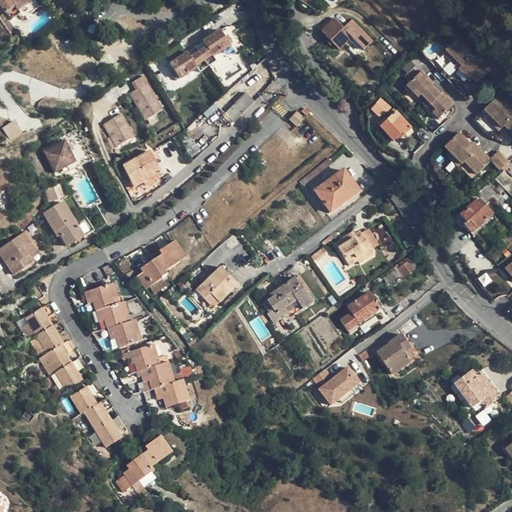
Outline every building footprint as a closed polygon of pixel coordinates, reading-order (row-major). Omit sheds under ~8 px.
[(27,0),(0,0),(0,6),(10,19),(19,12),(17,10),(29,2),(27,0)] [(215,21),(219,28),(237,18),(232,11),(215,21)] [(320,30),(339,49),(349,39),(362,52),(374,40),(352,18),(343,27),(333,17),(320,30)] [(243,28),(237,18),(219,28),(225,38),(243,28)] [(13,31),(6,21),(2,23),(10,33),(13,31)] [(220,42),(225,38),(219,28),(214,32),(220,42)] [(452,55),(462,65),(472,75),(469,79),(475,85),(488,72),(456,39),(443,52),(448,58),(452,55)] [(13,41),(0,50),(5,56),(17,47),(13,41)] [(448,58),(459,69),(462,65),(452,55),(448,58)] [(462,65),(459,69),(469,79),(472,75),(462,65)] [(421,95),(426,100),(435,109),(432,112),(439,119),(454,104),(443,92),(441,94),(432,85),(433,83),(422,71),(407,86),(418,98),(421,95)] [(146,84),(129,94),(145,121),(162,111),(146,84)] [(232,106),(224,113),(221,115),(231,124),(254,101),(246,93),(232,106)] [(222,96),(214,103),(224,113),(232,106),(222,96)] [(492,117),(502,128),(505,126),(511,133),(511,105),(510,107),(499,96),(485,110),(492,117)] [(372,110),(379,117),(384,112),(386,113),(391,108),(381,99),(372,110)] [(423,103),(432,112),(435,109),(426,100),(423,103)] [(378,124),(380,127),(397,111),(395,109),(378,124)] [(413,127),(397,111),(380,127),(394,141),(402,134),(404,135),(413,127)] [(137,136),(123,114),(105,125),(118,147),(137,136)] [(303,121),(296,114),(288,122),(294,129),(303,121)] [(499,131),(502,128),(492,117),(488,120),(499,131)] [(2,127),(10,140),(22,133),(15,120),(2,127)] [(74,131),(62,137),(64,141),(76,163),(78,167),(90,161),(74,131)] [(465,163),(471,169),(477,175),(491,161),(490,160),(474,143),(471,145),(460,133),(445,147),(451,153),(462,165),(465,163)] [(64,141),(42,152),(54,174),(76,163),(64,141)] [(162,177),(151,155),(149,152),(122,166),(123,168),(133,187),(142,183),(145,187),(162,177)] [(499,152),(490,160),(491,161),(499,170),(508,162),(499,152)] [(458,169),(462,165),(451,153),(447,156),(458,169)] [(327,159),(299,181),(302,185),(330,162),(327,159)] [(114,166),(117,171),(123,168),(122,166),(120,163),(114,166)] [(474,178),(477,175),(471,169),(468,171),(474,178)] [(343,170),(314,190),(329,212),(358,191),(343,170)] [(511,196),(511,179),(504,171),(496,179),(511,196)] [(308,183),(313,189),(326,177),(321,172),(308,183)] [(466,223),(464,226),(467,229),(471,234),(493,214),(486,207),(494,199),(497,203),(496,205),(499,208),(507,201),(490,183),(476,197),(474,194),(466,202),(470,206),(460,216),(466,223)] [(53,187),(44,190),(48,203),(57,200),(53,187)] [(58,231),(61,236),(67,247),(72,244),(74,247),(85,241),(83,237),(76,225),(63,202),(43,214),(54,233),(58,231)] [(462,227),(464,226),(466,223),(460,216),(455,220),(462,227)] [(85,220),(76,225),(83,237),(92,232),(85,220)] [(367,229),(360,233),(370,249),(377,245),(367,229)] [(342,237),(343,239),(344,241),(355,234),(353,230),(342,237)] [(355,259),(370,249),(360,233),(359,232),(355,234),(344,241),(343,239),(335,244),(349,266),(356,262),(355,259)] [(26,233),(0,249),(0,253),(14,275),(42,257),(26,233)] [(329,239),(321,246),(323,249),(332,242),(329,239)] [(160,253),(154,257),(163,271),(186,256),(175,240),(159,250),(160,253)] [(372,252),(370,249),(355,259),(356,262),(372,252)] [(419,249),(411,254),(414,258),(421,253),(419,249)] [(129,251),(120,255),(129,270),(137,264),(129,251)] [(321,252),(311,259),(313,263),(323,255),(321,252)] [(409,256),(395,266),(401,274),(402,276),(416,266),(409,256)] [(165,274),(163,271),(154,257),(139,266),(141,271),(136,274),(144,288),(149,284),(159,278),(165,274)] [(386,284),(401,274),(395,266),(381,276),(386,284)] [(196,290),(204,299),(210,293),(218,302),(237,285),(220,267),(196,290)] [(163,284),(159,278),(149,284),(153,290),(163,284)] [(293,278),(272,292),(274,296),(271,298),(262,304),(268,313),(266,314),(272,322),(286,313),(289,318),(312,302),(300,284),(298,285),(293,278)] [(95,310),(117,303),(110,282),(82,291),(84,298),(90,296),(91,300),(95,310)] [(212,308),(218,302),(210,293),(204,299),(212,308)] [(368,293),(346,308),(350,313),(340,321),(347,332),(379,309),(368,293)] [(103,316),(104,319),(107,329),(129,322),(122,301),(117,303),(95,310),(97,318),(103,316)] [(25,319),(29,325),(36,336),(52,327),(47,318),(54,313),(49,304),(31,315),(25,319)] [(21,313),(25,319),(31,315),(27,310),(21,313)] [(114,335),(115,339),(118,348),(141,341),(134,320),(129,322),(107,329),(109,337),(114,335)] [(38,339),(47,354),(63,344),(57,335),(65,330),(60,322),(52,327),(36,336),(38,339)] [(28,341),(36,336),(29,325),(21,330),(28,341)] [(377,353),(391,375),(410,361),(409,359),(414,355),(409,349),(411,348),(400,334),(388,343),(389,345),(377,353)] [(41,358),(44,356),(47,354),(38,339),(31,343),(41,358)] [(44,356),(55,373),(70,363),(65,355),(73,350),(68,341),(63,344),(47,354),(44,356)] [(125,354),(127,361),(133,359),(135,363),(138,372),(159,365),(152,345),(125,354)] [(358,356),(362,363),(373,355),(369,349),(358,356)] [(78,359),(70,363),(55,373),(66,390),(81,381),(76,372),(84,367),(78,359)] [(166,363),(159,365),(138,372),(140,378),(147,377),(148,380),(151,391),(155,390),(172,383),(166,363)] [(325,369),(313,379),(320,387),(318,389),(331,405),(360,381),(347,366),(332,378),(325,369)] [(490,395),(495,391),(486,378),(481,382),(476,376),(471,370),(453,383),(471,408),(479,402),(484,408),(495,401),(490,395)] [(482,372),(476,376),(481,382),(486,378),(482,372)] [(155,390),(157,397),(163,395),(164,399),(167,407),(188,400),(181,380),(172,383),(155,390)] [(84,413),(97,405),(91,396),(99,391),(93,383),(70,397),(81,414),(84,413)] [(500,397),(495,391),(490,395),(495,401),(500,397)] [(84,413),(95,430),(110,421),(105,412),(113,407),(107,398),(97,405),(84,413)] [(118,416),(110,421),(95,430),(106,447),(121,438),(116,430),(124,425),(118,416)] [(471,436),(476,442),(482,437),(478,432),(471,436)] [(147,451),(141,455),(149,467),(171,452),(160,436),(144,447),(147,451)] [(130,470),(124,474),(132,485),(152,471),(149,467),(141,455),(126,465),(130,470)] [(121,492),(132,485),(124,474),(113,481),(121,492)]
